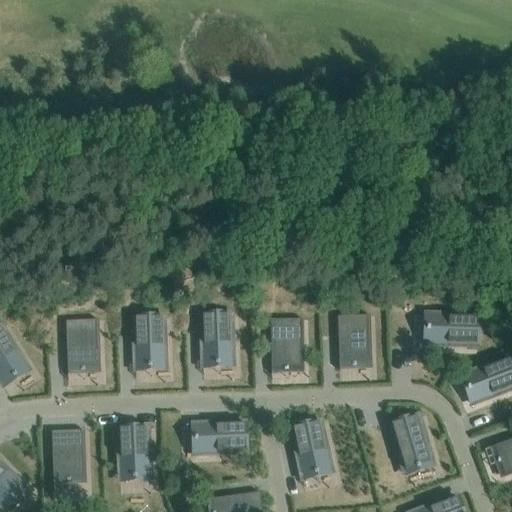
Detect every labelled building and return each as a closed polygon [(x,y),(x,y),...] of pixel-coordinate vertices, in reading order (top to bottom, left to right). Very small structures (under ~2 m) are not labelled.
[(429,316),(428,346),(476,347),(477,317),(429,316)] [(133,319),(135,367),(165,366),(163,318),(133,319)] [(367,318),(337,319),(339,367),(369,366),(367,318)] [(65,322),(67,370),(97,368),(95,320),(65,322)] [(269,321),(271,369),(301,368),(299,320),(269,321)] [(231,323),(201,324),(203,372),(233,371),(231,323)] [(27,368),(1,328),(0,328),(0,382),(1,384),(27,368)] [(511,370),(508,359),(463,377),(474,405),(511,390),(511,370)] [(398,413),(369,421),(383,467),(411,459),(398,413)] [(320,421),(290,427),(300,474),(329,468),(320,421)] [(245,424),(197,426),(198,456),(246,454),(245,424)] [(148,429),(118,430),(120,478),(150,477),(148,429)] [(51,432),(53,480),(83,479),(81,431),(51,432)] [(511,440),(495,447),(505,476),(511,472),(511,440)] [(0,506),(1,507),(23,486),(0,463),(0,506)] [(261,511),(259,493),(211,499),(213,511),(261,511)] [(459,511),(455,499),(419,511),(459,511)]
